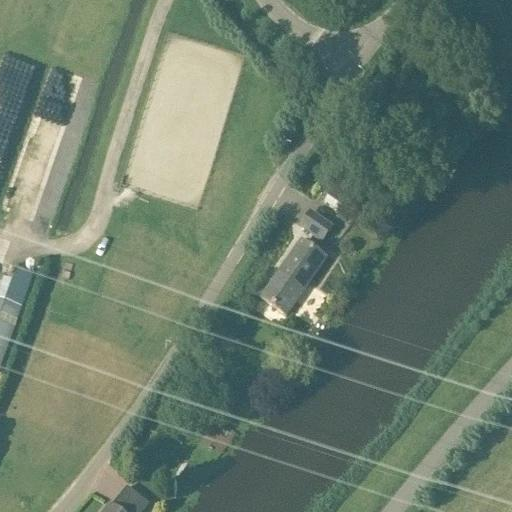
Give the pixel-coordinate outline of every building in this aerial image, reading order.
[(338,211),(345,202),(330,191),(323,201),(338,211)] [(321,241),(330,227),(309,213),(300,227),(321,241)] [(285,317),(325,258),(301,242),(261,300),(285,317)] [(0,372),(18,322),(22,310),(0,302),(0,372)] [(143,511),(147,507),(126,489),(110,507),(109,506),(103,511),(143,511)]
